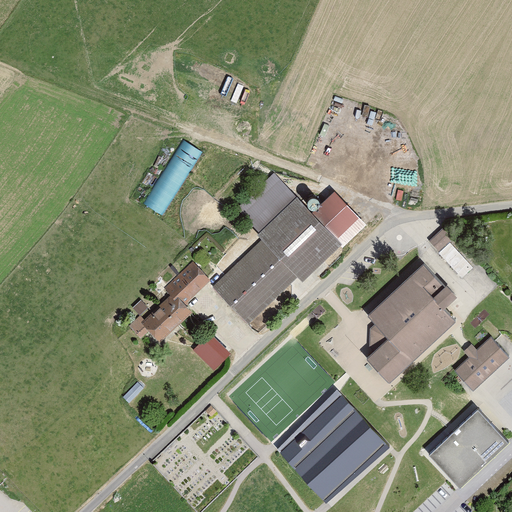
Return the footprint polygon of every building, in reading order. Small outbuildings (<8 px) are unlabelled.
[(165,214),(205,151),(185,139),(145,202),(165,214)] [(312,211),(274,171),(236,207),(259,231),(257,233),(262,238),(213,285),(249,323),(299,276),(303,280),(340,244),(342,246),(367,223),(335,190),(318,206),(312,211)] [(314,207),(318,206),(320,202),(319,198),(316,195),(312,194),(309,196),(307,200),(307,204),(310,207),(314,207)] [(454,239),(443,228),(429,241),(440,252),(454,239)] [(211,279),(193,260),(164,288),(170,294),(144,319),(140,315),(129,326),(141,338),(149,330),(160,342),(193,310),(186,304),(211,279)] [(446,286),(425,263),(367,316),(375,324),(370,329),(369,348),(374,353),(367,359),(389,384),(456,323),(444,310),(457,298),(446,286)] [(193,349),(214,369),(231,352),(210,332),(193,349)] [(510,356),(492,336),(477,349),(472,343),(468,347),(464,351),(469,356),(455,369),(473,389),(510,356)] [(123,396),(129,403),(144,388),(138,382),(123,396)] [(337,394),(279,449),(326,499),(384,444),(337,394)] [(206,410),(211,416),(217,411),(211,405),(206,410)] [(478,407),(429,453),(461,486),(509,441),(478,407)]
